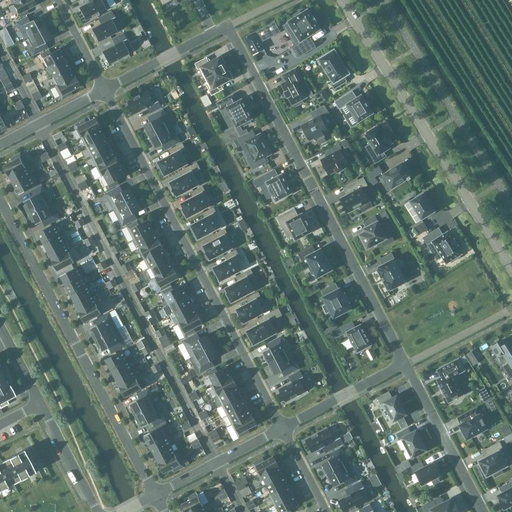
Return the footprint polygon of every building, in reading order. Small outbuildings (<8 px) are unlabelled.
[(21,0),(13,4),(20,18),(28,13),(27,10),(35,5),(32,0),(21,0)] [(90,0),(92,2),(79,8),(81,12),(81,13),(83,16),(83,17),(86,21),(105,11),(105,10),(109,8),(105,0),(90,0)] [(292,47),(299,58),(316,47),(309,37),(320,30),(321,30),(320,29),(316,23),(317,22),(313,16),(309,10),(308,9),(307,10),(301,14),(300,12),(294,16),(295,18),(289,22),(288,22),(288,23),(300,42),(292,47)] [(92,30),(93,32),(92,33),(96,40),(96,41),(97,40),(98,42),(117,32),(121,30),(115,18),(111,12),(100,17),(103,23),(92,30)] [(28,38),(28,37),(46,28),(46,26),(42,20),(41,20),(40,17),(30,23),(27,17),(16,23),(24,40),(28,38)] [(253,55),(254,55),(264,50),(264,49),(261,43),(279,33),(280,33),(280,32),(275,23),(275,22),(274,23),(245,38),(253,55)] [(48,29),(48,28),(47,29),(46,28),(28,37),(28,38),(33,47),(30,49),(33,56),(44,50),(41,44),(51,39),(50,36),(51,35),(47,29),(48,29)] [(102,52),(109,65),(128,54),(132,52),(126,40),(123,34),(112,39),(115,45),(102,52)] [(40,55),(47,68),(64,59),(61,54),(62,54),(59,49),(51,53),(49,50),(40,55)] [(334,51),(320,60),(334,82),(331,84),(335,90),(347,82),(344,77),(349,74),(334,51)] [(223,64),(225,63),(222,57),(209,63),(207,58),(195,64),(198,70),(200,69),(206,79),(226,68),(223,64)] [(47,68),(52,77),(69,68),(64,59),(47,68)] [(73,77),(69,68),(52,77),(57,86),(73,77)] [(230,72),(228,73),(226,68),(206,79),(211,89),(209,90),(212,96),(224,90),(224,89),(223,89),(221,85),(233,78),(230,72)] [(282,84),(281,84),(281,85),(288,97),(292,105),(292,106),(293,105),(294,105),(295,107),(303,103),(302,100),(307,98),(307,97),(301,85),(304,83),(296,68),(283,75),(286,82),(282,84)] [(74,76),(73,77),(57,86),(54,87),(62,100),(72,95),(71,91),(79,87),(74,76)] [(133,110),(135,114),(147,108),(151,114),(162,108),(158,101),(152,90),(148,92),(148,91),(128,102),(130,106),(130,107),(131,106),(132,110),(132,111),(133,110)] [(358,123),(359,123),(373,114),(374,114),(373,113),(369,106),(369,105),(369,106),(367,103),(366,102),(362,96),(362,95),(361,95),(357,98),(352,91),(338,100),(343,107),(347,105),(358,122),(358,123)] [(207,95),(201,98),(206,107),(211,104),(207,95)] [(217,104),(226,120),(231,117),(237,127),(243,124),(244,127),(251,123),(250,120),(252,119),(252,120),(253,119),(252,118),(249,112),(246,107),(243,100),(242,99),(241,100),(237,102),(233,95),(217,104)] [(44,99),(36,103),(39,109),(47,105),(44,99)] [(303,130),(302,128),(301,128),(307,140),(308,140),(307,138),(309,137),(310,140),(314,138),(316,141),(314,142),(315,143),(327,136),(326,136),(325,137),(323,133),(328,131),(321,117),(328,113),(329,115),(330,115),(324,106),(309,114),(311,113),(315,120),(303,126),(304,129),(303,130)] [(145,127),(146,129),(145,130),(148,136),(148,137),(149,137),(149,138),(172,126),(163,110),(152,115),(155,121),(145,127)] [(82,138),(100,128),(101,129),(96,118),(87,123),(85,119),(75,125),(82,138)] [(172,126),(149,138),(150,139),(149,139),(150,140),(150,139),(153,146),(154,145),(156,148),(166,143),(169,148),(180,143),(172,126)] [(193,127),(188,129),(191,136),(196,134),(193,127)] [(365,135),(377,154),(372,158),(376,164),(386,157),(383,151),(391,146),(390,144),(392,143),(388,137),(386,133),(384,134),(379,127),(365,135)] [(87,148),(105,138),(101,129),(100,128),(82,138),(87,148)] [(242,146),(248,159),(254,168),(267,161),(265,157),(270,154),(270,155),(271,154),(271,153),(267,147),(268,147),(267,146),(265,143),(265,142),(265,141),(264,142),(261,135),(261,134),(260,135),(255,137),(252,131),(238,139),(242,146)] [(144,151),(151,148),(144,132),(137,135),(144,151)] [(110,148),(105,138),(87,148),(92,157),(110,148)] [(345,140),(339,143),(340,147),(343,145),(345,149),(349,147),(345,140)] [(321,160),(329,175),(336,171),(337,173),(344,169),(343,168),(348,165),(341,151),(342,150),(340,147),(339,143),(328,149),(331,155),(321,160)] [(159,163),(161,168),(165,175),(186,164),(180,152),(185,150),(182,144),(169,150),(172,156),(159,163)] [(115,157),(110,148),(92,157),(97,167),(115,157)] [(67,150),(61,153),(65,159),(70,156),(67,150)] [(21,153),(10,159),(12,162),(4,167),(9,177),(9,176),(26,168),(28,167),(21,153)] [(115,157),(97,167),(102,177),(104,176),(104,175),(120,167),(121,167),(116,157),(115,157)] [(183,177),(170,184),(176,196),(198,185),(192,174),(200,169),(197,163),(180,172),(183,177)] [(402,164),(381,178),(385,184),(388,181),(392,188),(407,178),(408,180),(411,179),(411,177),(413,176),(408,168),(406,169),(402,164)] [(378,182),(374,177),(382,172),(379,166),(367,174),(374,185),(378,182)] [(46,167),(40,171),(43,176),(49,172),(46,167)] [(104,175),(104,176),(111,189),(119,184),(118,181),(126,176),(124,172),(124,171),(123,172),(121,167),(120,167),(104,175)] [(14,185),(31,177),(30,176),(26,168),(9,176),(9,177),(14,185)] [(292,194),(292,193),(291,193),(282,175),(282,174),(281,175),(278,176),(275,170),(254,181),(257,188),(266,183),(276,202),(291,194),(292,194)] [(14,185),(19,195),(30,190),(38,185),(37,185),(32,175),(30,176),(31,177),(14,185)] [(345,187),(349,195),(341,199),(343,203),(346,208),(349,213),(370,202),(363,188),(367,186),(363,178),(345,187)] [(147,195),(153,191),(147,180),(141,183),(147,195)] [(216,195),(222,191),(216,182),(210,186),(216,195)] [(38,185),(30,190),(31,192),(42,186),(41,184),(38,185)] [(31,192),(34,198),(24,203),(26,205),(24,206),(25,207),(25,206),(28,212),(28,213),(29,214),(51,202),(42,186),(31,192)] [(194,198),(181,205),(187,217),(209,206),(203,195),(206,193),(203,187),(191,193),(194,198)] [(136,199),(136,198),(136,197),(135,197),(132,191),(131,191),(130,189),(120,194),(116,188),(105,194),(114,211),(136,199)] [(410,202),(421,220),(422,220),(435,212),(435,211),(431,205),(430,204),(428,201),(429,201),(428,200),(424,194),(424,193),(423,193),(423,194),(411,201),(410,201),(410,202)] [(58,207),(71,204),(68,194),(56,198),(58,207)] [(136,199),(114,211),(123,227),(134,221),(131,215),(141,210),(139,207),(140,207),(137,200),(138,200),(137,200),(136,199)] [(60,219),(51,202),(29,214),(29,215),(29,216),(30,216),(33,222),(33,223),(34,222),(36,224),(46,219),(49,225),(60,219)] [(192,226),(195,231),(199,238),(220,227),(214,216),(217,214),(214,208),(203,214),(205,219),(192,226)] [(309,225),(308,224),(308,225),(306,221),(306,220),(303,215),(303,214),(302,214),(298,216),(294,209),(278,218),(282,226),(287,223),(296,240),(297,240),(311,232),(312,232),(312,231),(308,225),(309,225)] [(385,210),(380,213),(384,221),(389,218),(385,210)] [(366,246),(367,248),(386,239),(378,223),(375,216),(364,222),(367,228),(364,230),(366,232),(360,235),(362,238),(366,246)] [(136,239),(153,230),(150,225),(151,225),(150,225),(148,221),(148,220),(139,225),(138,221),(127,227),(134,241),(136,239)] [(424,223),(417,228),(420,233),(428,229),(424,223)] [(60,234),(54,224),(38,233),(43,243),(60,234)] [(217,240),(204,247),(203,247),(206,252),(210,259),(231,248),(225,237),(228,235),(225,229),(214,235),(217,240)] [(446,263),(447,264),(447,263),(451,261),(452,263),(460,257),(459,256),(461,254),(461,255),(462,254),(461,253),(457,246),(457,245),(457,246),(458,245),(458,244),(455,240),(454,239),(454,240),(453,240),(448,233),(449,233),(448,232),(447,232),(447,233),(443,235),(439,229),(423,238),(431,250),(436,247),(446,263)] [(141,248),(141,249),(158,240),(153,230),(136,239),(141,248)] [(43,243),(48,252),(64,243),(60,234),(43,243)] [(144,259),(163,250),(164,250),(158,239),(158,240),(141,249),(141,248),(139,249),(144,259)] [(64,243),(48,252),(53,261),(69,252),(64,243)] [(312,246),(298,253),(304,265),(310,263),(311,266),(310,267),(309,268),(312,274),(314,275),(316,274),(317,277),(331,270),(332,270),(331,269),(328,262),(325,257),(322,251),(321,250),(320,250),(320,251),(316,253),(312,246)] [(168,259),(163,250),(144,259),(149,269),(151,268),(168,259)] [(214,269),(217,273),(221,281),(242,269),(236,258),(239,256),(236,250),(225,256),(228,262),(214,269)] [(53,261),(52,261),(57,271),(75,262),(69,252),(53,261)] [(384,276),(387,281),(385,282),(388,289),(390,288),(391,289),(405,282),(394,261),(395,261),(391,253),(380,259),(384,266),(380,268),(381,269),(379,270),(382,277),(384,276)] [(151,268),(156,277),(173,269),(173,268),(168,259),(151,268)] [(77,267),(61,276),(66,286),(82,277),(77,268),(77,267)] [(173,268),(173,269),(156,277),(154,278),(161,292),(172,286),(170,283),(179,278),(173,268)] [(239,283),(226,290),(232,302),(253,291),(247,279),(254,276),(251,269),(236,277),(239,283)] [(70,295),(87,286),(82,277),(66,286),(70,295)] [(335,284),(322,291),(325,297),(325,298),(324,297),(324,298),(324,299),(324,298),(327,303),(322,306),(326,315),(331,312),(334,317),(334,318),(335,317),(349,309),(350,309),(350,308),(347,303),(348,302),(348,303),(349,302),(348,301),(345,295),(345,294),(344,295),(343,296),(340,290),(340,289),(339,290),(338,290),(335,284)] [(161,292),(168,305),(171,304),(170,304),(187,295),(184,290),(185,290),(184,289),(184,290),(182,286),(182,285),(173,290),(172,286),(161,292)] [(75,304),(92,295),(87,286),(70,295),(75,304)] [(250,304),(237,311),(243,323),(262,313),(256,301),(261,299),(258,293),(247,298),(250,304)] [(96,304),(92,295),(75,304),(80,312),(80,313),(96,304)] [(170,304),(171,304),(175,313),(192,305),(187,295),(170,304)] [(104,313),(98,303),(96,304),(80,313),(80,312),(79,313),(85,323),(104,313)] [(175,313),(180,323),(197,314),(192,305),(175,313)] [(261,325),(248,332),(254,344),(275,333),(270,322),(282,315),(278,309),(258,320),(261,325)] [(96,341),(118,329),(109,313),(98,319),(101,325),(91,330),(92,332),(91,333),(91,334),(92,333),(95,340),(94,340),(95,340),(96,341)] [(180,323),(178,324),(185,337),(196,332),(194,329),(203,324),(197,314),(180,323)] [(357,353),(358,353),(371,346),(372,345),(371,345),(361,326),(361,325),(355,328),(352,322),(340,329),(343,335),(347,333),(357,352),(357,353)] [(336,325),(323,331),(325,335),(338,328),(336,325)] [(102,351),(112,346),(115,352),(126,346),(118,329),(96,341),(96,342),(96,343),(100,349),(99,349),(100,350),(101,349),(102,351)] [(183,341),(191,357),(191,358),(213,346),(213,345),(214,344),(213,344),(209,338),(209,339),(207,336),(197,341),(194,335),(183,341)] [(274,348),(264,353),(265,356),(264,357),(268,363),(267,363),(267,364),(268,363),(268,364),(291,353),(282,336),(271,342),(274,348)] [(145,339),(136,343),(140,350),(142,349),(149,345),(145,339)] [(492,347),(498,357),(503,353),(508,360),(502,364),(506,370),(505,371),(511,380),(511,379),(511,340),(507,344),(504,340),(492,347)] [(214,347),(213,346),(191,358),(191,357),(189,358),(198,375),(211,368),(208,363),(218,357),(217,354),(218,354),(214,348),(215,347),(214,347)] [(370,349),(366,351),(371,360),(375,358),(370,349)] [(106,360),(110,368),(111,370),(127,361),(122,351),(106,360)] [(288,375),(299,369),(291,353),(268,364),(269,365),(268,366),(269,366),(273,372),(275,375),(285,369),(288,375)] [(441,378),(436,380),(449,403),(464,395),(454,376),(459,374),(465,371),(462,366),(458,359),(446,366),(437,371),(441,378)] [(132,370),(131,368),(127,361),(111,370),(115,379),(132,370)] [(214,385),(214,386),(231,377),(227,369),(227,368),(227,369),(226,368),(227,367),(226,367),(218,371),(216,368),(207,372),(214,385)] [(137,379),(132,370),(115,379),(120,387),(120,388),(137,379)] [(279,390),(286,402),(306,392),(305,392),(310,389),(303,378),(304,378),(300,371),(289,377),(292,383),(279,390)] [(189,375),(180,379),(183,385),(192,381),(191,379),(189,375)] [(220,396),(220,395),(236,387),(237,387),(231,376),(231,377),(214,386),(214,385),(212,387),(217,397),(220,396)] [(3,377),(0,378),(0,391),(8,387),(8,386),(3,377)] [(142,389),(137,379),(120,388),(120,387),(120,388),(125,398),(142,389)] [(15,396),(9,385),(8,386),(8,387),(0,391),(0,408),(0,409),(9,404),(7,401),(15,396)] [(220,396),(224,404),(225,405),(241,396),(236,387),(220,395),(220,396)] [(138,394),(141,400),(131,405),(132,408),(131,408),(131,409),(134,415),(134,416),(135,415),(135,416),(154,407),(148,397),(152,395),(149,388),(138,394)] [(402,404),(398,395),(392,398),(389,392),(377,398),(381,405),(383,403),(394,422),(408,415),(403,406),(404,406),(403,406),(402,404),(403,404),(402,404)] [(241,396),(225,405),(224,404),(222,406),(227,416),(246,406),(241,396)] [(251,415),(246,406),(227,416),(232,425),(251,415)] [(163,415),(159,417),(154,407),(135,416),(136,418),(135,418),(136,418),(139,424),(139,425),(141,424),(142,427),(152,421),(155,427),(166,421),(163,415)] [(460,425),(463,430),(461,431),(466,440),(487,428),(477,409),(459,418),(462,425),(460,425)] [(251,415),(232,425),(239,438),(250,433),(248,430),(257,425),(252,415),(251,415)] [(150,446),(166,437),(168,436),(163,426),(144,436),(150,446)] [(508,426),(501,429),(505,436),(511,432),(508,426)] [(412,458),(427,450),(426,448),(425,448),(423,444),(423,443),(416,431),(411,434),(408,428),(397,434),(400,440),(402,439),(412,458)] [(325,446),(328,452),(344,444),(340,437),(334,441),(328,429),(306,440),(313,453),(325,446)] [(171,446),(166,437),(150,446),(154,455),(171,446)] [(500,442),(485,450),(489,457),(480,462),(480,464),(479,464),(482,472),(484,471),(487,476),(506,466),(499,452),(504,450),(500,442)] [(176,455),(175,455),(171,446),(154,455),(159,463),(159,464),(176,455)] [(349,465),(341,448),(329,454),(332,460),(322,465),(324,468),(323,468),(326,475),(327,476),(349,465)] [(35,472),(34,470),(33,468),(31,466),(28,459),(27,457),(26,455),(25,453),(23,450),(2,462),(13,484),(35,472)] [(184,467),(177,453),(175,455),(176,455),(159,464),(159,463),(158,464),(164,474),(172,469),(174,472),(184,467)] [(262,475),(278,467),(279,467),(274,457),(265,461),(263,458),(252,463),(260,477),(262,476),(262,475)] [(396,467),(398,473),(411,466),(408,461),(396,467)] [(0,462),(0,490),(13,484),(2,462),(0,462)] [(438,477),(440,476),(433,463),(424,468),(421,462),(411,467),(414,474),(416,473),(422,485),(431,480),(434,485),(441,482),(438,477)] [(327,476),(327,477),(327,478),(328,478),(331,484),(332,483),(334,486),(344,481),(347,487),(358,481),(349,465),(327,476)] [(283,476),(278,467),(262,475),(262,476),(267,485),(283,476)] [(407,469),(398,474),(403,483),(410,479),(408,475),(410,474),(407,469)] [(267,485),(271,494),(272,495),(288,486),(283,476),(267,485)] [(238,488),(245,484),(248,483),(245,477),(235,483),(238,488)] [(500,501),(504,509),(511,504),(511,481),(500,488),(503,494),(499,496),(501,501),(500,501)] [(344,511),(345,511),(348,511),(366,502),(368,501),(362,489),(364,488),(361,482),(348,489),(351,495),(339,501),(340,503),(339,504),(340,504),(344,511),(343,511),(344,511)] [(288,486),(272,495),(271,494),(269,495),(275,505),(293,495),(288,486)] [(213,494),(216,499),(219,498),(219,497),(227,494),(224,488),(213,494)] [(181,505),(184,511),(191,511),(203,506),(204,506),(197,492),(188,497),(190,500),(181,505)] [(296,501),(293,495),(275,505),(278,511),(291,511),(290,510),(299,505),(298,505),(296,501),(297,501),(297,500),(296,501)] [(435,500),(422,507),(425,511),(459,511),(455,504),(453,504),(451,500),(438,507),(435,500)]
